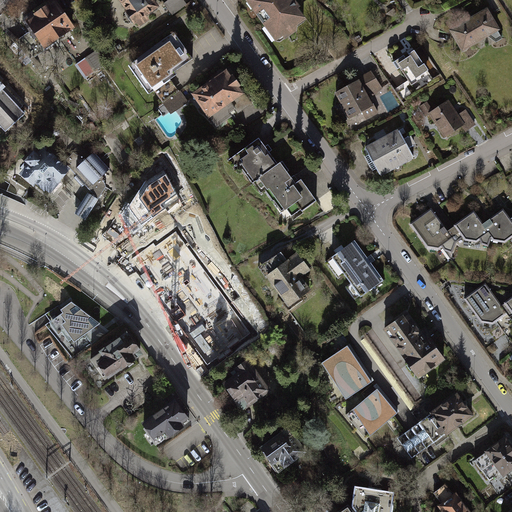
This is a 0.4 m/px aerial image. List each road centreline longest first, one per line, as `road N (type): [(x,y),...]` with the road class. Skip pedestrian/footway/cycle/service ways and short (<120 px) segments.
road 1 (residential): [(250,468),(191,485),(140,470),(101,437),(0,314)]
road 2 (secondary): [(47,240),(146,324),(250,468)]
road 3 (residential): [(369,211),(511,410)]
road 4 (residential): [(117,511),(0,352)]
road 5 (residential): [(284,95),(432,17)]
road 6 (residential): [(511,139),(369,211)]
road 7 (residential): [(284,95),(369,211)]
road 8 (residential): [(511,416),(421,480),(416,511)]
